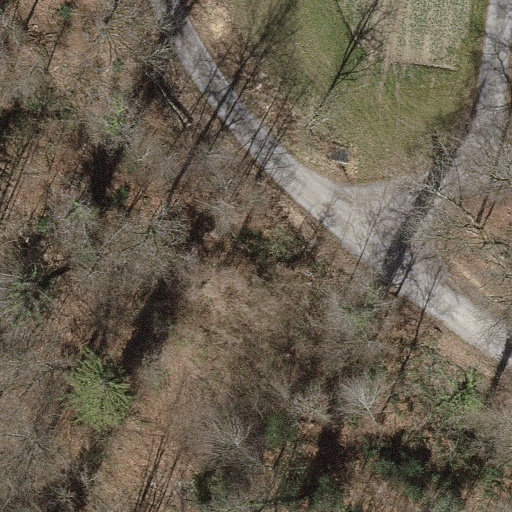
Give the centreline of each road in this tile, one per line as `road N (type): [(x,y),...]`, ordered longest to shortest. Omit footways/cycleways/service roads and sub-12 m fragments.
road 1 (track): [(511,341),(386,251),(213,0)]
road 2 (track): [(511,0),(486,168),(386,251)]
